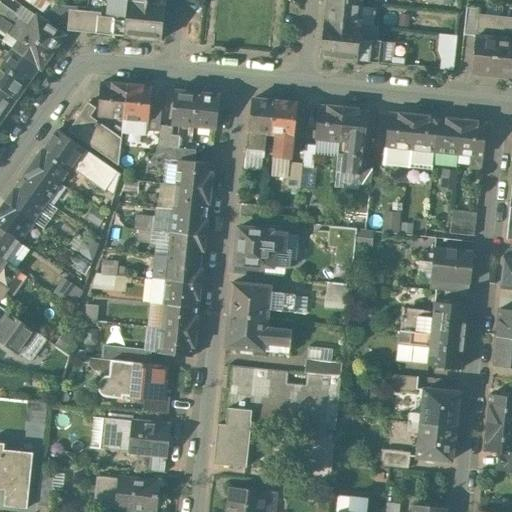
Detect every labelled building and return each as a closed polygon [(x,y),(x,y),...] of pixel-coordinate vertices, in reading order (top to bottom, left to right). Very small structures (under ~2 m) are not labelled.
[(360,3),(329,0),(327,0),(325,22),(358,25),(360,3)] [(128,1),(126,1),(123,36),(161,40),(164,5),(162,5),(128,1)] [(482,8),(469,6),(467,33),(478,35),(479,35),(481,17),(482,17),(482,8)] [(68,8),(66,30),(94,33),(95,15),(95,10),(68,8)] [(95,15),(94,33),(114,34),(115,17),(95,15)] [(64,36),(37,16),(24,34),(51,54),(64,36)] [(482,17),(481,17),(479,35),(501,37),(503,19),(482,17)] [(511,17),(503,17),(503,19),(501,37),(511,37),(511,17)] [(325,22),(324,22),(320,57),(356,61),(360,25),(358,25),(325,22)] [(456,67),(457,33),(441,33),(440,67),(456,67)] [(51,54),(24,34),(12,51),(38,69),(40,70),(51,54)] [(479,35),(478,35),(474,72),(497,74),(501,37),(479,35)] [(511,37),(501,37),(497,74),(511,75),(511,37)] [(407,48),(382,45),(380,63),(405,66),(407,48)] [(12,51),(12,50),(0,67),(26,85),(38,69),(12,51)] [(26,85),(0,67),(0,91),(15,102),(26,85)] [(112,83),(112,86),(103,85),(100,115),(124,118),(127,85),(112,83)] [(143,87),(127,85),(124,118),(149,120),(151,107),(153,90),(143,89),(143,87)] [(15,102),(0,91),(0,116),(3,118),(15,102)] [(197,94),(176,92),(172,124),(194,127),(197,94)] [(219,97),(197,94),(194,127),(216,129),(219,97)] [(273,102),(251,100),(248,132),(266,134),(270,134),(273,102)] [(296,105),(273,102),(270,134),(275,135),(293,137),(296,105)] [(122,139),(91,118),(96,110),(87,105),(69,131),(119,166),(122,139)] [(327,108),(318,107),(315,139),(339,142),(343,108),(327,106),(327,108)] [(162,108),(151,107),(149,120),(148,130),(159,132),(160,126),(162,108)] [(358,110),(343,108),(339,142),(364,144),(367,112),(358,111),(358,110)] [(414,116),(399,114),(398,115),(389,114),(386,146),(410,149),(414,116)] [(429,117),(414,116),(410,149),(419,150),(434,151),(437,119),(429,118),(429,117)] [(446,120),(437,119),(434,151),(458,154),(462,121),(446,119),(446,120)] [(477,122),(462,121),(458,154),(483,156),(486,124),(477,123),(477,122)] [(173,127),(160,126),(159,132),(157,146),(172,147),(178,148),(180,137),(172,136),(173,127)] [(266,134),(248,132),(246,149),(264,151),(266,134)] [(293,137),(275,135),(273,156),(291,158),(293,137)] [(141,143),(128,155),(136,164),(155,146),(149,139),(143,145),(141,143)] [(364,144),(339,142),(338,154),(344,155),(342,172),(360,174),(361,174),(362,158),(364,144)] [(76,162),(50,144),(44,152),(42,150),(33,162),(62,182),(76,162)] [(316,146),(304,145),(302,164),(302,167),(313,168),(316,146)] [(172,148),(158,147),(156,162),(170,164),(170,160),(172,148)] [(178,148),(172,147),(172,148),(170,160),(179,161),(194,162),(195,150),(178,148)] [(419,150),(410,149),(409,167),(418,168),(419,150)] [(373,159),(362,158),(361,174),(360,174),(359,186),(371,187),(373,159)] [(194,162),(179,161),(176,185),(210,189),(211,173),(210,173),(211,164),(194,162)] [(62,182),(33,162),(24,175),(27,177),(22,184),(48,202),(62,182)] [(302,164),(287,162),(285,188),(300,190),(302,167),(302,164)] [(456,173),(443,172),(441,188),(455,189),(456,173)] [(48,202),(22,184),(17,192),(14,190),(6,201),(34,222),(48,202)] [(210,189),(176,185),(174,209),(206,212),(207,204),(208,204),(210,189)] [(34,222),(6,201),(0,209),(0,227),(20,241),(34,222)] [(382,207),(368,206),(366,222),(380,224),(382,207)] [(206,212),(174,209),(172,233),(205,236),(206,221),(205,221),(206,212)] [(400,231),(401,211),(385,210),(384,231),(400,231)] [(153,217),(137,216),(136,229),(140,230),(152,231),(153,217)] [(477,219),(453,217),(451,234),(475,236),(477,219)] [(20,241),(0,227),(0,256),(6,261),(20,241)] [(273,231),(238,227),(235,263),(269,267),(273,231)] [(357,230),(342,229),(341,244),(355,246),(357,230)] [(152,231),(140,230),(138,243),(150,244),(152,231)] [(373,232),(357,230),(355,246),(371,247),(373,232)] [(205,236),(172,233),(169,257),(201,260),(202,251),(203,251),(205,236)] [(473,253),(435,249),(431,281),(470,285),(473,253)] [(511,255),(505,254),(501,286),(511,287),(511,255)] [(169,257),(156,255),(154,279),(167,281),(169,257)] [(6,261),(0,256),(0,301),(21,272),(6,261)] [(201,260),(169,257),(167,281),(200,284),(201,269),(200,269),(201,260)] [(104,258),(102,271),(117,274),(119,261),(104,258)] [(95,289),(127,290),(128,274),(95,273),(95,289)] [(78,301),(85,289),(65,278),(58,290),(78,301)] [(200,284),(167,281),(164,305),(196,308),(197,299),(198,299),(200,284)] [(327,282),(327,307),(349,308),(350,283),(327,282)] [(270,288),(233,284),(229,315),(267,319),(268,309),(270,295),(270,288)] [(295,298),(270,295),(268,309),(294,312),(295,298)] [(467,307),(435,304),(433,323),(431,335),(464,339),(467,307)] [(196,308),(164,305),(162,329),(195,332),(197,317),(195,317),(196,308)] [(511,310),(499,310),(496,337),(511,339),(511,310)] [(35,332),(8,312),(0,322),(0,340),(19,354),(31,337),(35,332)] [(267,319),(229,315),(226,347),(263,351),(264,351),(266,329),(267,319)] [(433,323),(404,320),(403,332),(431,335),(433,323)] [(195,332),(162,329),(159,353),(191,356),(192,347),(193,347),(195,332)] [(291,332),(266,329),(264,351),(289,354),(291,332)] [(56,347),(35,332),(31,337),(39,343),(38,345),(51,354),(56,347)] [(431,335),(403,332),(402,346),(430,349),(431,335)] [(464,339),(431,335),(430,349),(428,368),(460,372),(464,339)] [(511,339),(496,337),(493,365),(511,367),(511,339)] [(342,363),(306,359),(304,374),(307,374),(340,377),(342,363)] [(109,376),(105,377),(102,378),(99,382),(98,386),(98,390),(100,394),(103,396),(108,397),(123,399),(123,396),(121,396),(124,362),(111,360),(109,376)] [(165,366),(124,362),(121,396),(123,396),(134,397),(136,400),(141,400),(143,398),(144,398),(162,400),(162,397),(165,366)] [(340,377),(307,374),(306,385),(286,383),(287,372),(230,366),(229,368),(231,368),(226,422),(224,422),(227,423),(222,468),(245,470),(250,421),(335,430),(341,377),(340,377)] [(443,393),(432,391),(431,393),(424,392),(421,416),(420,426),(454,430),(458,396),(443,394),(443,393)] [(511,397),(490,395),(487,423),(511,425),(511,397)] [(162,400),(144,398),(143,412),(168,414),(170,398),(162,397),(162,400)] [(83,409),(73,408),(71,427),(81,429),(83,409)] [(421,416),(408,415),(407,424),(420,426),(421,416)] [(132,421),(107,419),(105,450),(130,452),(132,421)] [(168,428),(152,427),(152,423),(132,421),(130,452),(136,452),(166,455),(168,428)] [(511,425),(487,423),(484,451),(498,452),(511,453),(511,425)] [(420,426),(407,424),(406,434),(419,435),(420,426)] [(454,430),(420,426),(419,435),(417,459),(424,460),(424,462),(435,463),(435,462),(451,463),(454,430)] [(385,431),(365,429),(362,454),(382,456),(385,431)] [(32,453),(3,450),(3,443),(0,443),(0,486),(7,487),(5,506),(25,509),(32,453)] [(166,455),(136,452),(134,469),(164,472),(166,455)] [(511,453),(498,452),(497,470),(511,471),(511,453)] [(155,511),(159,483),(118,479),(114,509),(131,511),(131,510),(155,511)] [(266,493),(229,489),(229,492),(231,492),(228,511),(261,511),(263,494),(265,495),(266,493)] [(365,511),(366,500),(351,499),(349,511),(365,511)]
